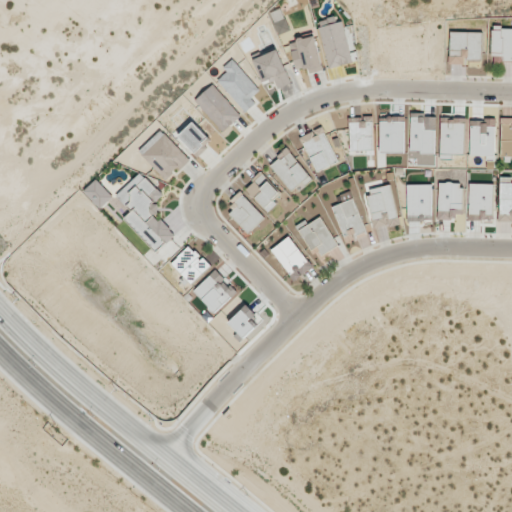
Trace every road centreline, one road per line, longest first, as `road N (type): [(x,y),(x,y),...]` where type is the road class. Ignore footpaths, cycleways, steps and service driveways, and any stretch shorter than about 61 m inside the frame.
road 1 (residential): [(511,93),(330,96),(292,111),(212,180),(202,194),(210,224),(297,316)]
road 2 (residential): [(171,454),(340,278),(410,249),(511,247)]
road 3 (secondary): [(243,511),(0,305)]
road 4 (secondary): [(0,354),(187,511)]
